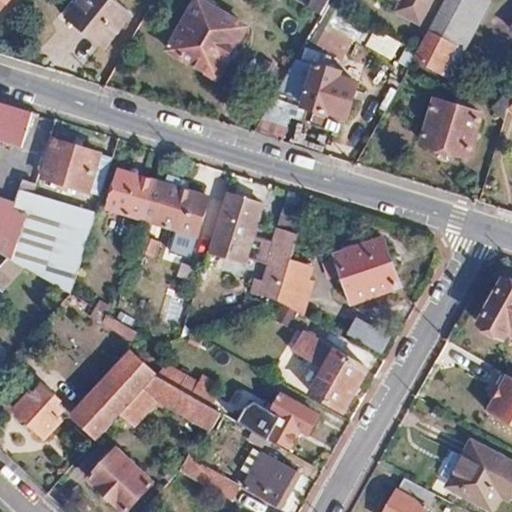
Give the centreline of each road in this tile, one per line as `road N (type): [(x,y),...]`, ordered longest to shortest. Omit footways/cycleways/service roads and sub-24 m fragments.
road 1 (residential): [(481,232),(0,80)]
road 2 (residential): [(481,232),(324,511)]
